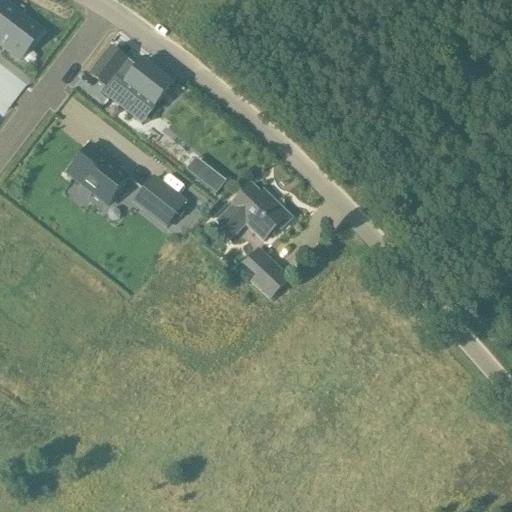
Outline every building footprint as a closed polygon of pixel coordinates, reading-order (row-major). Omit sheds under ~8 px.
[(0,46),(17,60),(18,61),(19,60),(27,49),(28,49),(32,45),(31,44),(40,32),(0,1),(0,46)] [(112,48),(91,75),(106,86),(101,93),(142,125),(153,112),(176,81),(147,59),(137,71),(126,62),(128,60),(112,48)] [(89,148),(67,176),(108,208),(130,180),(89,148)] [(208,168),(198,180),(217,195),(226,182),(208,168)] [(155,180),(138,201),(157,216),(174,194),(155,180)] [(275,207),(252,184),(232,205),(234,206),(218,222),(234,237),(250,221),(267,238),(280,225),(283,228),(292,218),(277,204),(275,207)] [(269,247),(266,243),(251,258),(263,270),(251,284),(271,302),(292,279),(272,261),(271,262),(272,255),(269,247)]
